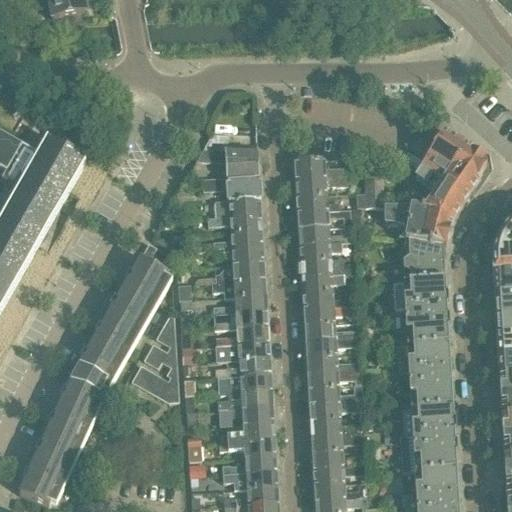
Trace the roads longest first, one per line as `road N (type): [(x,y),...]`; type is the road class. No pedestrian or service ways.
road 1 (residential): [(0,443),(35,367),(157,164),(181,95)]
road 2 (residential): [(295,511),(273,122)]
road 3 (residential): [(477,511),(462,268),(474,227),(511,187)]
road 4 (residential): [(270,72),(396,74),(506,56)]
road 5 (residential): [(0,62),(138,79)]
